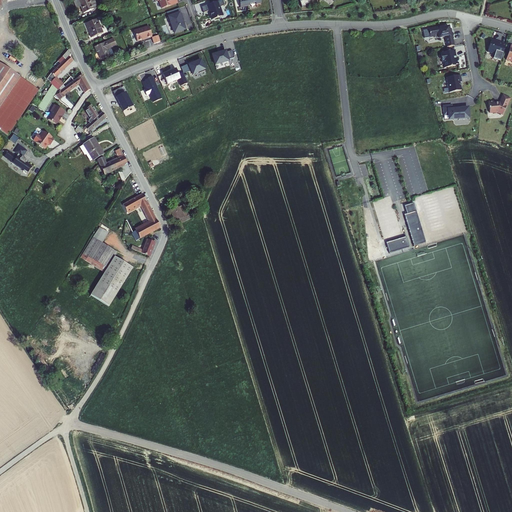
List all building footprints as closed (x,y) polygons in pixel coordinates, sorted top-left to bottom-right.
[(98,5),(96,0),(74,0),(76,6),(81,5),(84,11),(98,5)] [(209,4),(202,6),(204,12),(209,10),(212,19),(223,15),(220,6),(225,5),(222,0),(219,0),(218,1),(209,4)] [(42,15),(40,16),(46,26),(48,24),(49,26),(53,24),(45,11),(41,13),(42,15)] [(182,14),(181,12),(167,17),(169,23),(171,23),(173,27),(174,27),(176,32),(183,30),(182,29),(186,27),(185,22),(183,23),(181,19),(183,18),(182,14)] [(97,16),(86,21),(91,35),(103,30),(97,16)] [(430,31),(430,35),(435,34),(435,36),(445,35),(447,45),(454,43),(452,30),(450,30),(449,24),(444,25),(444,24),(429,27),(430,31)] [(148,25),(133,30),(137,41),(151,36),(148,25)] [(56,28),(50,31),(53,37),(59,35),(56,28)] [(158,35),(152,38),(154,44),(160,41),(158,35)] [(119,36),(95,45),(97,51),(98,51),(101,58),(109,55),(106,47),(108,47),(121,42),(119,36)] [(496,39),(491,38),(487,50),(495,52),(493,55),(501,58),(506,43),(499,40),(498,41),(495,40),(496,39)] [(456,53),(455,48),(440,51),(439,53),(440,56),(441,57),(442,59),(443,59),(444,66),(455,64),(455,62),(459,62),(458,57),(456,57),(454,56),(455,55),(454,54),(456,53)] [(225,53),(225,52),(211,56),(214,67),(227,63),(227,60),(233,58),(231,52),(225,53)] [(70,59),(67,55),(60,61),(52,70),(55,72),(52,75),(50,78),(45,84),(51,89),(37,111),(44,115),(53,100),(57,92),(57,91),(60,88),(53,81),(71,63),(69,60),(70,59)] [(205,68),(201,57),(193,61),(192,60),(188,61),(191,67),(193,72),(199,69),(199,70),(205,68)] [(181,64),(184,71),(191,67),(188,61),(181,64)] [(37,95),(0,69),(0,136),(5,140),(37,95)] [(183,73),(178,75),(176,69),(163,75),(167,85),(178,80),(181,86),(188,83),(183,73)] [(162,95),(152,73),(148,75),(148,76),(142,79),(145,86),(144,87),(150,101),(162,95)] [(461,88),(460,80),(461,80),(460,73),(446,76),(447,82),(447,83),(447,85),(448,85),(449,90),(461,88)] [(81,77),(76,80),(79,86),(78,87),(79,89),(82,93),(83,95),(89,92),(81,77)] [(59,94),(57,92),(53,100),(58,102),(60,99),(61,100),(77,88),(78,87),(79,86),(76,80),(73,83),(71,84),(69,86),(69,85),(68,85),(65,87),(66,89),(59,94)] [(133,108),(126,93),(116,98),(124,113),(133,108)] [(493,99),(488,100),(489,111),(493,110),(493,112),(497,111),(497,110),(502,113),(509,97),(503,94),(499,101),(494,101),(493,99)] [(453,116),(454,117),(458,117),(458,118),(464,117),(464,116),(469,116),(468,110),(467,109),(466,105),(459,106),(459,108),(455,108),(455,107),(451,107),(451,104),(443,104),(444,113),(448,112),(449,117),(453,116)] [(86,109),(90,118),(88,122),(90,124),(83,131),(85,134),(87,132),(88,134),(105,119),(104,118),(101,114),(98,116),(91,105),(86,109)] [(56,127),(59,122),(59,121),(60,120),(61,120),(61,119),(65,114),(54,107),(51,113),(51,114),(47,120),(48,122),(56,127)] [(9,140),(15,143),(19,137),(13,134),(9,140)] [(49,147),(53,142),(50,140),(51,139),(42,134),(39,139),(36,137),(32,143),(35,145),(44,151),(46,148),(47,146),(49,147)] [(93,160),(104,153),(95,140),(93,138),(83,144),(85,147),(93,160)] [(90,161),(93,160),(85,147),(83,144),(81,146),(90,161)] [(10,165),(22,173),(22,174),(26,177),(29,172),(30,172),(33,169),(28,166),(27,167),(24,165),(24,164),(24,163),(24,162),(24,161),(23,161),(23,160),(22,159),(21,158),(25,153),(18,148),(14,154),(17,156),(15,159),(7,154),(3,159),(10,163),(10,165)] [(103,162),(98,165),(103,177),(119,170),(127,166),(120,152),(115,154),(119,161),(106,168),(103,162)] [(130,173),(127,166),(119,170),(125,181),(130,173)] [(137,189),(133,181),(126,184),(118,193),(121,198),(137,189)] [(149,210),(142,196),(116,208),(115,209),(114,211),(118,218),(119,219),(140,208),(143,214),(149,210)] [(413,201),(404,204),(407,212),(404,213),(414,244),(426,240),(413,201)] [(169,210),(176,223),(184,219),(178,206),(169,210)] [(151,214),(145,218),(149,226),(153,234),(159,230),(151,214)] [(105,217),(100,226),(109,231),(114,222),(105,217)] [(128,219),(124,221),(125,222),(131,235),(135,233),(128,219)] [(109,231),(100,226),(83,256),(109,271),(106,275),(94,298),(113,308),(135,268),(115,258),(118,253),(102,245),(109,231)] [(145,228),(135,233),(139,241),(149,236),(145,228)] [(135,243),(139,241),(135,233),(131,235),(135,243)] [(406,235),(386,241),(389,251),(409,245),(406,235)] [(135,248),(134,251),(149,257),(151,258),(156,243),(148,240),(144,252),(135,248)] [(109,271),(83,256),(81,261),(106,275),(109,271)]
